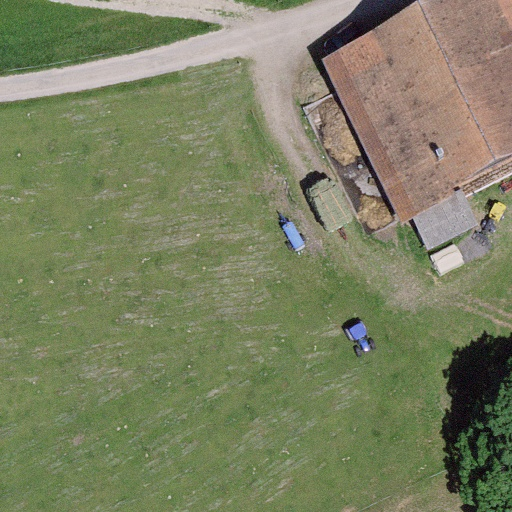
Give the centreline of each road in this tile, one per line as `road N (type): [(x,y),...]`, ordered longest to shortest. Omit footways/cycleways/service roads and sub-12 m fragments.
road 1 (unclassified): [(0,85),(307,20),(354,0)]
road 2 (track): [(307,20),(140,0)]
